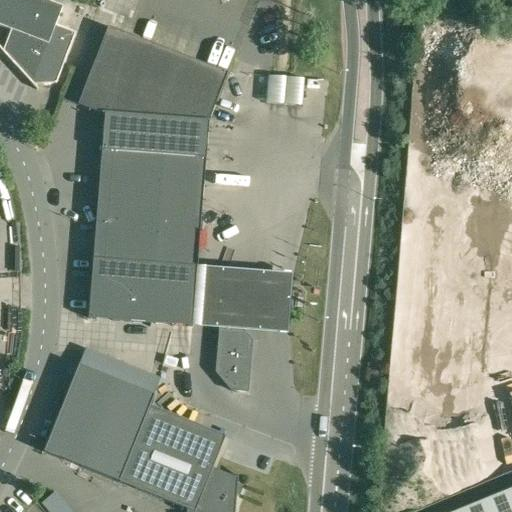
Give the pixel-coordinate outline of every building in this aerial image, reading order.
[(0,0),(0,26),(8,30),(1,50),(0,48),(0,50),(36,90),(37,90),(33,85),(56,84),(75,33),(55,26),(62,7),(42,0),(0,0)] [(104,116),(134,39),(107,28),(77,106),(104,116)] [(134,39),(104,116),(208,124),(226,74),(134,39)] [(208,124),(104,116),(99,172),(203,178),(208,124)] [(203,178),(99,172),(92,259),(177,266),(179,232),(199,233),(203,178)] [(196,267),(177,266),(92,259),(88,319),(192,327),(196,267)] [(245,384),(249,342),(241,334),(221,332),(218,374),(225,383),(245,384)] [(85,352),(76,351),(75,364),(84,365),(85,352)] [(234,511),(236,495),(239,496),(243,486),(210,473),(224,437),(149,407),(153,396),(84,368),(78,366),(76,372),(43,453),(119,483),(186,510),(185,511),(234,511)] [(511,511),(511,489),(456,511),(511,511)]
